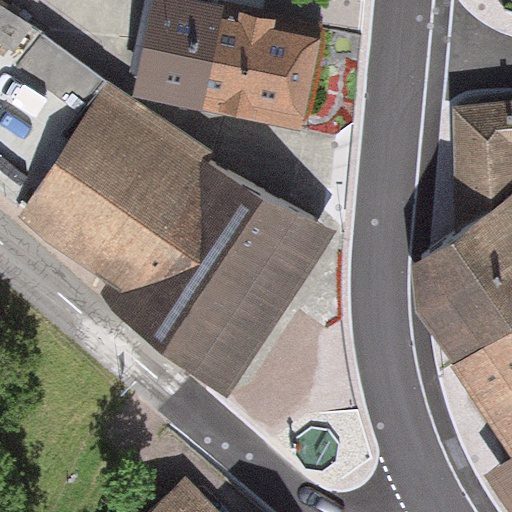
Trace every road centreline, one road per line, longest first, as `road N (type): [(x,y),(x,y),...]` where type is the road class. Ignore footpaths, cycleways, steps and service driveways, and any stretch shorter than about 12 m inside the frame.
road 1 (tertiary): [(444,511),(395,391),(382,310),(400,50)]
road 2 (tertiary): [(0,237),(316,511)]
